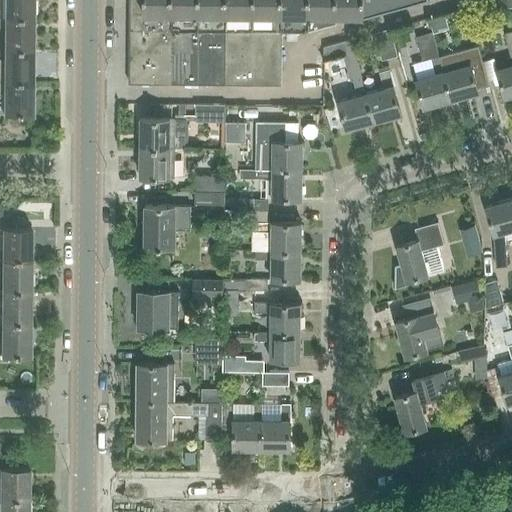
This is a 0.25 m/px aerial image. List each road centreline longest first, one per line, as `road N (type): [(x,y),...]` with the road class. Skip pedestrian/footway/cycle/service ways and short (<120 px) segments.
road 1 (residential): [(344,488),(346,192),(511,146)]
road 2 (residential): [(344,488),(84,490)]
road 3 (unclassified): [(85,408),(87,169)]
road 4 (residential): [(511,445),(344,488)]
road 5 (unclassified): [(87,169),(89,0)]
